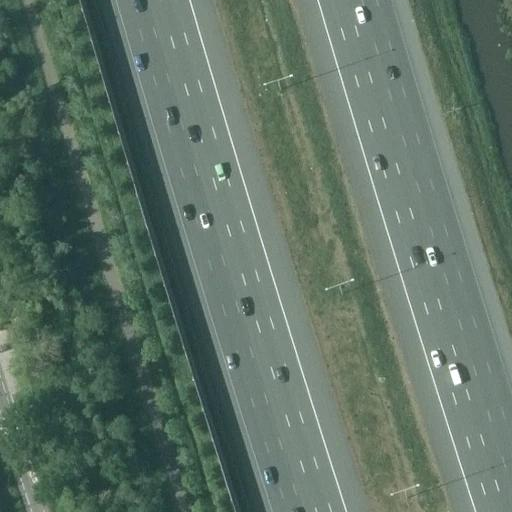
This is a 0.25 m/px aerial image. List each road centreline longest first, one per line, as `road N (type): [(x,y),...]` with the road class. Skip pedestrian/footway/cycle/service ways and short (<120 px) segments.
road 1 (motorway): [(154,0),(312,511)]
road 2 (motorway): [(511,500),(355,0)]
road 3 (tertiary): [(38,511),(0,395)]
